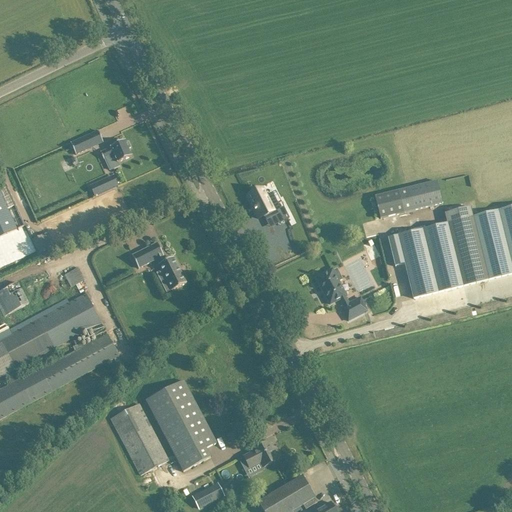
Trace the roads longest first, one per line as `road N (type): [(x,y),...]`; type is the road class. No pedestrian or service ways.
road 1 (tertiary): [(374,511),(126,31)]
road 2 (unclassified): [(0,93),(126,31)]
